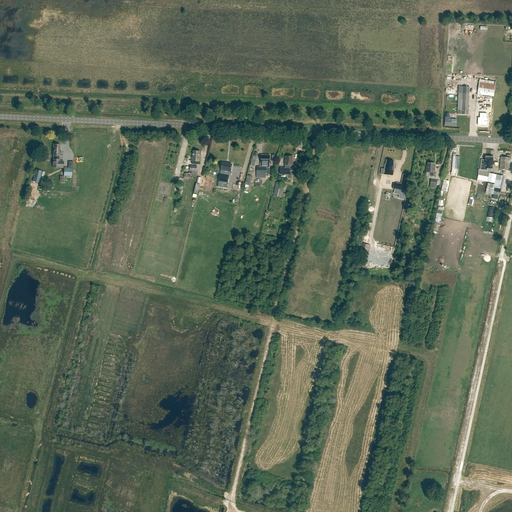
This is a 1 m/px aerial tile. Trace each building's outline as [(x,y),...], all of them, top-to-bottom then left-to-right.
[(493,96),(495,82),(479,79),(477,94),(493,96)] [(468,115),(469,87),(458,87),(457,114),(468,115)] [(477,117),(477,125),(487,126),(487,118),(486,118),(486,113),(479,113),(479,117),(477,117)] [(445,117),(445,126),(454,126),(455,119),(449,119),(449,117),(445,117)] [(53,158),(53,159),(52,167),(59,168),(59,167),(63,167),(63,161),(59,161),(59,159),(59,156),(61,156),(61,151),(59,151),(60,144),(53,144),(53,156),(53,158)] [(199,158),(200,151),(193,151),(193,157),(192,157),(191,161),(192,161),(192,164),(200,164),(201,158),(199,158)] [(269,168),(270,163),(270,155),(261,155),(260,167),(257,167),(256,178),(266,178),(266,171),(267,171),(267,170),(266,170),(266,168),(269,168)] [(292,162),(293,156),(286,156),(286,160),(285,160),(285,165),(285,168),(280,168),(280,174),(290,175),(291,168),(290,168),(290,165),(293,166),(293,162),(292,162)] [(492,169),(492,164),(493,164),(493,156),(486,156),(485,159),(481,159),(481,171),(486,171),(486,169),(492,169)] [(509,170),(510,158),(501,157),(500,166),(500,169),(509,170)] [(393,175),(393,170),(394,167),(393,167),(394,161),(387,160),(386,164),(385,164),(385,169),(384,174),(387,175),(393,175)] [(231,172),(232,165),(222,163),(221,170),(231,172)] [(434,172),(434,164),(428,163),(427,167),(426,167),(426,172),(432,173),(431,176),(435,176),(435,172),(434,172)] [(64,168),(64,176),(71,176),(72,168),(64,168)] [(39,183),(42,171),(35,169),(32,181),(39,183)] [(495,187),(497,178),(497,175),(489,173),(485,191),(492,192),(492,189),(493,187),(495,187)] [(226,189),(229,175),(220,174),(217,187),(226,189)] [(396,183),(395,189),(406,191),(407,185),(407,183),(409,175),(403,174),(401,184),(396,183)] [(212,178),(202,175),(198,190),(206,192),(208,187),(210,188),(212,178)] [(244,190),(249,191),(253,176),(248,175),(244,190)] [(285,184),(276,182),(273,196),(282,198),(285,184)]
